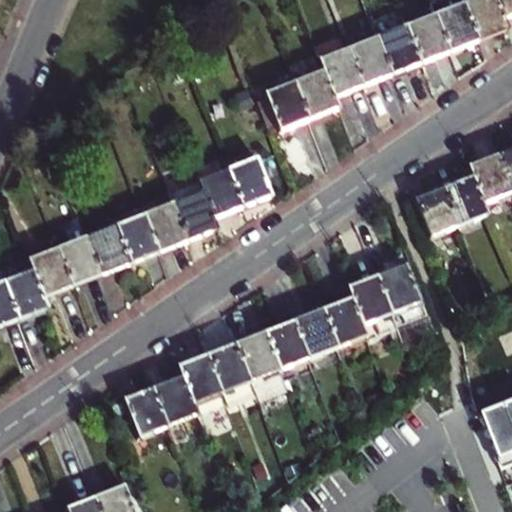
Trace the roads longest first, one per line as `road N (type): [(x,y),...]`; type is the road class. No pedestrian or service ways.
road 1 (residential): [(0,434),(511,81)]
road 2 (residential): [(453,350),(458,423),(494,511)]
road 3 (residential): [(0,126),(51,0)]
